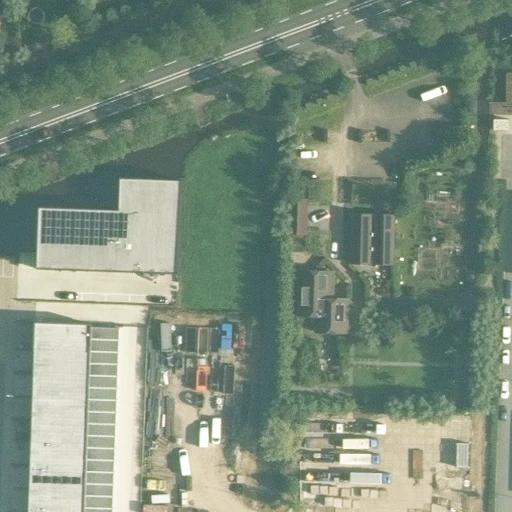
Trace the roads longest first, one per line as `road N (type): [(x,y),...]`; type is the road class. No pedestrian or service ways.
road 1 (unclassified): [(0,170),(450,0)]
road 2 (primary): [(0,141),(374,0)]
road 3 (unclassified): [(506,511),(511,369)]
